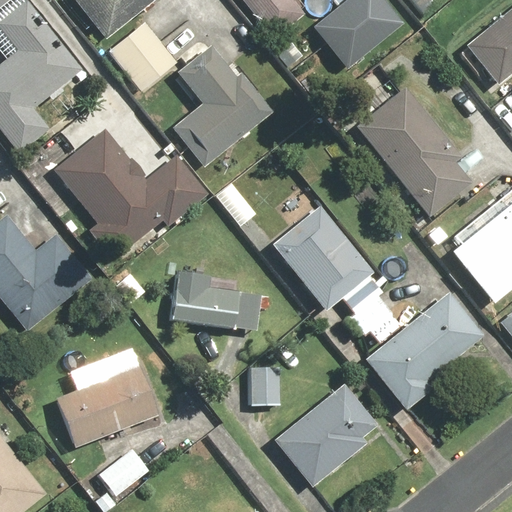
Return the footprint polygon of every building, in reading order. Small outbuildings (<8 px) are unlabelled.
[(0,37),(12,51),(11,52),(12,53),(0,63),(0,134),(16,153),(44,128),(31,113),(80,69),(22,3),(13,11),(7,4),(12,0),(0,0),(0,10),(1,10),(6,17),(0,22),(0,37)] [(68,0),(104,42),(154,0),(68,0)] [(235,0),(266,40),(299,15),(287,0),(235,0)] [(345,71),(400,26),(379,0),(330,0),(336,9),(311,30),(345,71)] [(442,0),(407,0),(421,17),(442,0)] [(511,8),(465,50),(498,89),(511,77),(511,8)] [(174,64),(143,25),(105,55),(137,94),(174,64)] [(210,47),(173,73),(198,107),(165,131),(197,177),(279,119),(243,70),(232,78),(210,47)] [(405,88),(354,129),(427,221),(472,185),(446,153),(453,147),(405,88)] [(90,231),(113,260),(160,223),(165,229),(207,194),(176,156),(145,181),(103,129),(51,171),(96,226),(90,231)] [(511,189),(451,239),(458,248),(450,254),(492,306),(511,289),(511,189)] [(320,208),(271,247),(324,313),(338,302),(346,312),(347,310),(352,316),(346,321),(360,338),(365,334),(378,350),(361,363),(402,415),(432,391),(426,384),(483,339),(447,294),(402,330),(374,295),(379,290),(369,278),(372,275),(320,208)] [(1,219),(0,219),(0,302),(25,334),(90,282),(52,235),(29,254),(1,219)] [(209,277),(172,274),(168,325),(206,327),(206,329),(235,331),(238,293),(208,291),(209,277)] [(511,309),(495,323),(511,343),(511,309)] [(278,367),(247,367),(246,409),(278,409),(278,367)] [(53,402),(71,451),(155,419),(137,370),(53,402)] [(373,428),(339,387),(271,443),(310,491),(366,446),(360,438),(373,428)] [(0,511),(24,511),(43,497),(0,442),(0,511)] [(129,452),(96,477),(113,500),(146,474),(129,452)]
